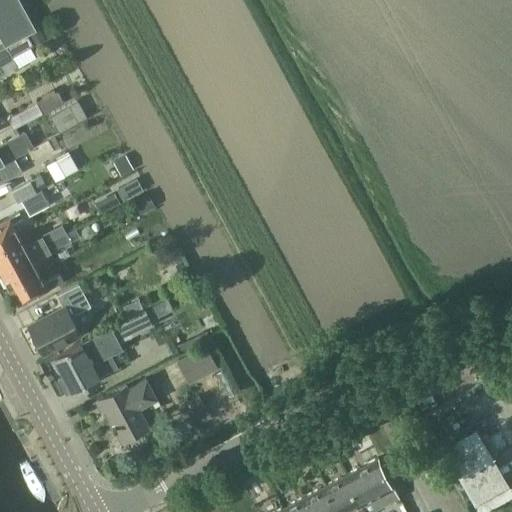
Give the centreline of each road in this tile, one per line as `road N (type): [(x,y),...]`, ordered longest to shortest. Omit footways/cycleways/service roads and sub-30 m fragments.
road 1 (unclassified): [(120,511),(423,342),(511,323)]
road 2 (tertiary): [(94,511),(0,337)]
